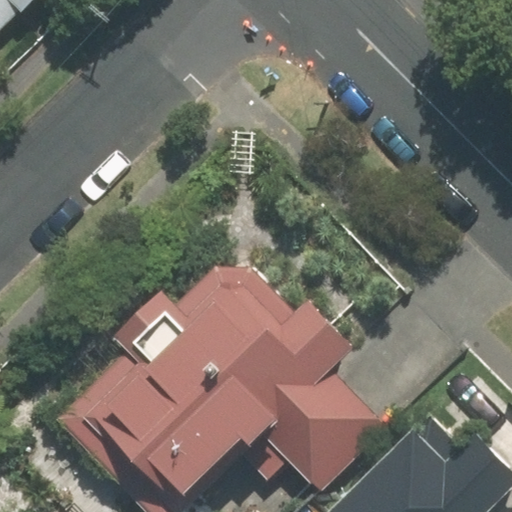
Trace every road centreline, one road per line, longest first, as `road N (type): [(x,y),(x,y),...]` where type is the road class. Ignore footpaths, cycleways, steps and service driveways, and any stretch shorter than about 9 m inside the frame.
road 1 (residential): [(224,0),(0,222)]
road 2 (tertiary): [(511,182),(329,0)]
